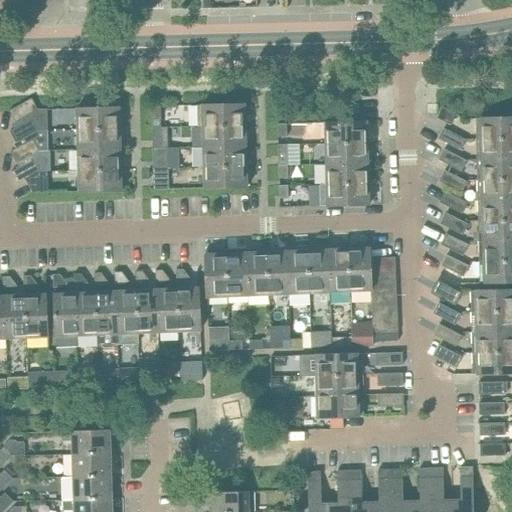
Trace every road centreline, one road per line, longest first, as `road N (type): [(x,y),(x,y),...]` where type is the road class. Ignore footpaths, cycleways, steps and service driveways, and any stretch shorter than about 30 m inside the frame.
road 1 (residential): [(0,142),(3,237),(408,223)]
road 2 (residential): [(304,443),(442,434),(442,406),(424,380),(417,345),(408,223)]
road 3 (secondary): [(152,48),(403,39)]
road 4 (residential): [(408,223),(403,39)]
road 5 (secondary): [(0,52),(152,48)]
